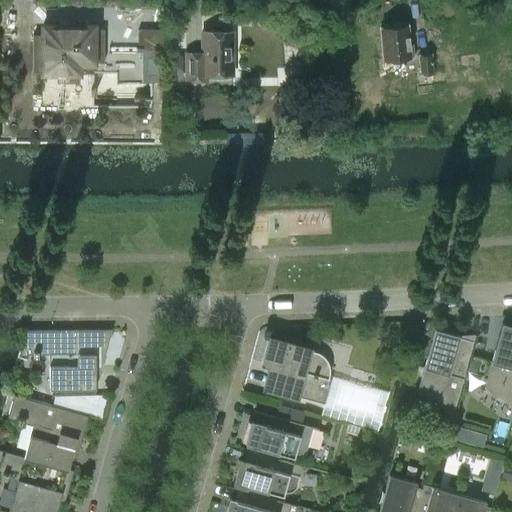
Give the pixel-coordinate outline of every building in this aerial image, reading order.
[(419,58),(408,66),(425,91),(437,83),(437,84),(448,76),(481,91),(494,61),(462,47),(459,18),(427,21),(429,50),(418,57),(419,58)] [(409,44),(407,23),(395,24),(395,22),(383,23),(383,25),(380,26),(383,60),(413,57),(411,44),(409,44)] [(150,49),(150,29),(103,29),(93,29),(93,25),(42,25),(42,34),(32,34),(32,72),(56,72),(56,82),(79,82),(79,72),(93,72),(115,72),(116,82),(151,82),(150,49)] [(162,49),(162,29),(150,29),(150,49),(162,49)] [(206,75),(232,74),(232,30),(202,31),(202,47),(203,47),(203,52),(186,52),(186,80),(206,80),(206,75)] [(182,79),(182,55),(170,55),(170,79),(182,79)] [(289,74),(291,103),(320,101),(319,75),(311,76),(311,72),(289,74)] [(511,325),(501,322),(491,361),(487,374),(490,375),(487,387),(511,405),(511,325)] [(434,327),(423,366),(420,380),(423,380),(419,393),(452,415),(473,341),(460,337),(460,335),(434,327)] [(111,329),(25,329),(25,353),(32,353),(32,356),(38,356),(38,353),(48,353),(49,388),(95,387),(95,365),(101,365),(111,329)] [(317,351),(267,337),(260,361),(271,364),(264,386),(324,402),(331,378),(328,377),(329,373),(329,368),(328,364),(327,360),(324,356),(321,353),(317,351)] [(32,424),(23,456),(23,457),(67,469),(67,468),(73,449),(78,450),(87,415),(13,394),(7,417),(16,420),(16,422),(21,423),(21,421),(32,424)] [(280,404),(276,416),(302,423),(305,411),(280,404)] [(258,411),(255,421),(251,420),(245,442),(293,456),(294,452),(298,452),(302,451),(305,449),(307,445),(312,426),(302,423),(276,416),(258,411)] [(471,429),(467,442),(482,446),(486,434),(471,429)] [(23,457),(23,456),(0,449),(0,474),(1,475),(0,477),(5,478),(6,476),(16,479),(8,511),(7,511),(8,511),(55,511),(57,504),(62,505),(72,470),(67,468),(67,469),(23,457)] [(296,484),(301,466),(301,464),(247,449),(244,460),(240,459),(234,481),(283,494),(284,491),(287,491),(291,490),(294,487),(296,484)] [(482,487),(495,491),(505,458),(491,454),(482,487)] [(389,474),(384,492),(382,492),(382,490),(381,490),(381,492),(381,494),(380,497),(379,499),(378,502),(379,502),(379,501),(381,501),(378,511),(415,511),(422,489),(415,487),(416,481),(389,474)] [(430,491),(422,489),(415,511),(453,511),(458,493),(431,485),(430,491)] [(236,488),(234,498),(229,497),(225,511),(288,511),(291,503),(236,488)] [(485,500),(458,493),(453,511),(490,511),(492,508),(484,506),(485,500)]
